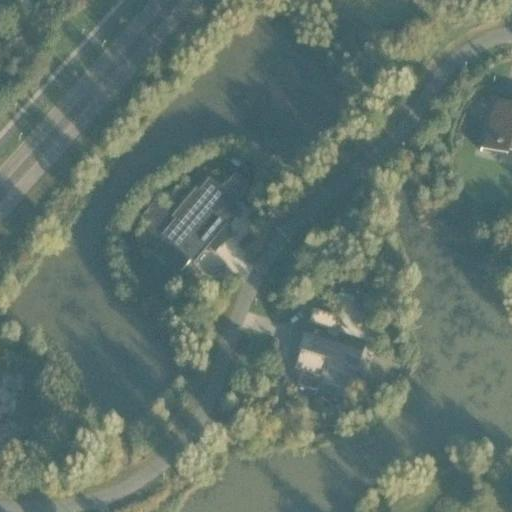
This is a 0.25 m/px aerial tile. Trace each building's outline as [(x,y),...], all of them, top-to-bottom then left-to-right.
[(511,108),(493,103),(479,153),(481,154),(484,144),(496,147),(495,149),(500,151),(500,149),(509,151),(510,146),(511,146),(511,108)] [(229,165),(237,172),(245,164),(237,157),(229,165)] [(227,187),(225,189),(239,200),(241,198),(249,189),(235,177),(227,187)] [(173,224),(160,240),(193,267),(225,230),(228,232),(241,216),(222,200),(225,197),(208,183),(198,195),(195,192),(170,222),(173,224)] [(153,207),(142,220),(150,227),(161,214),(153,207)] [(312,313),(293,372),(319,381),(325,361),(345,367),(353,343),(333,336),(338,321),(312,313)]
